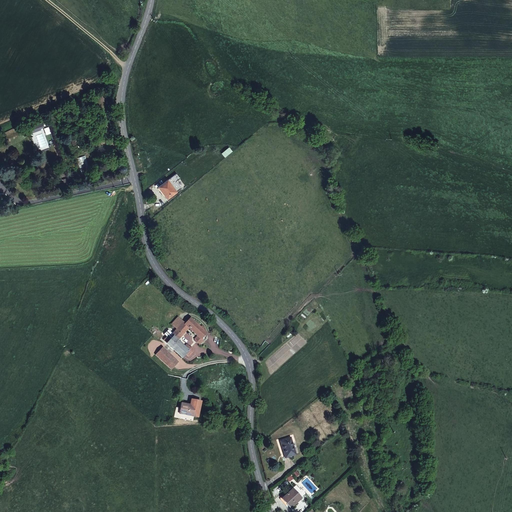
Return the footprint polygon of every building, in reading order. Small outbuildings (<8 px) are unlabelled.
[(66,107),(61,109),(64,116),(69,114),(66,107)] [(72,135),(73,137),(77,146),(78,147),(81,146),(76,134),(72,135)] [(176,192),(167,180),(158,187),(167,198),(176,192)] [(172,324),(177,329),(182,324),(183,323),(178,318),(172,324)] [(200,328),(190,318),(186,322),(185,324),(183,322),(183,323),(182,324),(177,329),(177,330),(182,335),(188,328),(197,336),(194,339),(199,344),(206,337),(204,336),(206,333),(202,330),(204,328),(201,326),(200,328)] [(182,335),(177,330),(172,335),(172,337),(171,339),(168,336),(164,340),(167,343),(182,357),(186,354),(188,356),(194,351),(190,347),(190,348),(187,345),(184,348),(179,343),(180,342),(180,340),(179,339),(182,335)] [(162,348),(156,355),(171,369),(178,362),(162,348)] [(180,408),(179,414),(192,416),(197,417),(200,402),(191,400),(190,405),(181,403),(180,408)] [(295,454),(290,438),(280,441),(285,458),(295,454)] [(292,489),(281,499),(285,503),(286,502),(291,507),(300,498),(292,489)]
